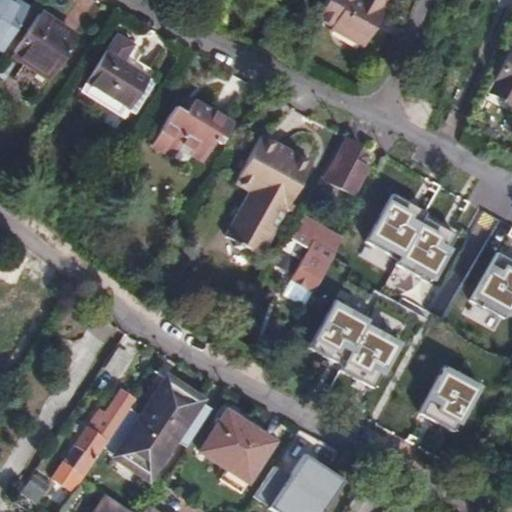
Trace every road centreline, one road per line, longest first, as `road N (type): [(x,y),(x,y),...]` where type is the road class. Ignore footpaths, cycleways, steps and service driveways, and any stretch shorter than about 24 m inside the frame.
road 1 (residential): [(389,461),(251,391),(70,279),(0,225)]
road 2 (residential): [(125,0),(376,124)]
road 3 (residential): [(376,124),(511,187)]
road 4 (residential): [(376,124),(436,0)]
